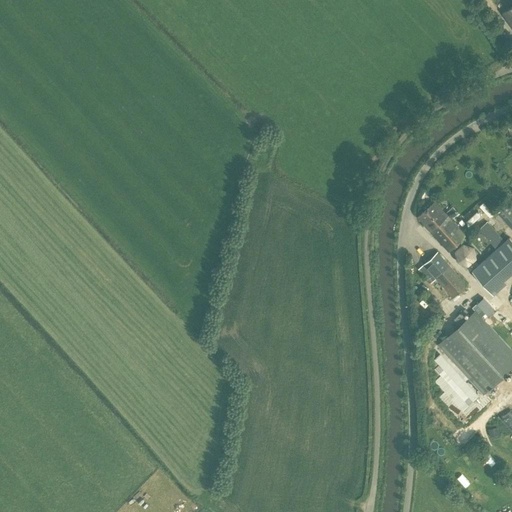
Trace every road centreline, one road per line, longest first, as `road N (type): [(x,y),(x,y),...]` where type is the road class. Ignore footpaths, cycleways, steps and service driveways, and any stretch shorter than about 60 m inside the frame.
road 1 (unclassified): [(369,511),(377,423),(366,235),(378,178),(418,122),(511,67)]
road 2 (unclassified): [(404,511),(410,410),(398,271),(403,210),(443,148),(511,109)]
